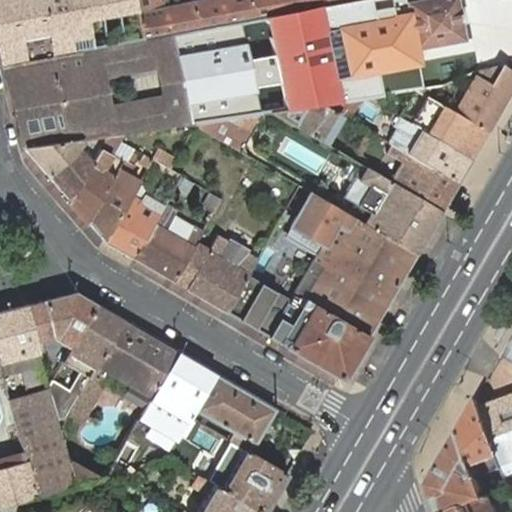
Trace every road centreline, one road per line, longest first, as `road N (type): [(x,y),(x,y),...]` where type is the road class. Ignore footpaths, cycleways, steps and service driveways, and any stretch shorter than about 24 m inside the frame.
road 1 (residential): [(363,428),(80,259)]
road 2 (primary): [(511,179),(363,428)]
road 3 (primary): [(378,485),(511,255)]
